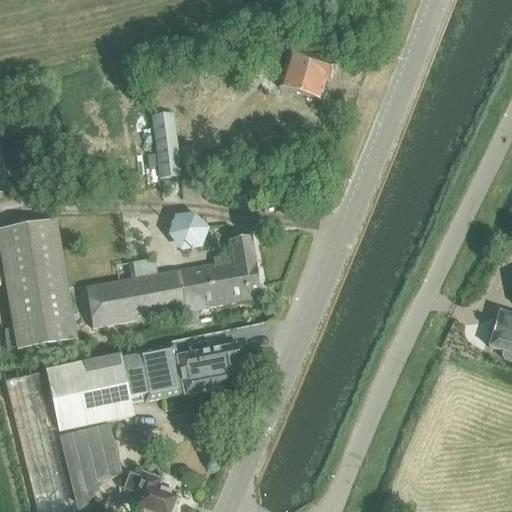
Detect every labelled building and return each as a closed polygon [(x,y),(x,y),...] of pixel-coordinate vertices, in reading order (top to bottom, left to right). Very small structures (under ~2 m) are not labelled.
[(335,67),(292,54),(278,49),(273,65),(287,70),(281,91),(321,104),(327,83),(329,84),(335,67)] [(24,117),(0,123),(3,134),(27,129),(24,117)] [(159,181),(179,179),(171,119),(151,122),(159,181)] [(57,228),(0,238),(0,252),(20,359),(79,348),(57,228)] [(89,292),(85,292),(93,334),(108,331),(121,329),(261,303),(249,242),(228,245),(231,257),(213,260),(215,267),(157,278),(155,264),(131,268),(134,283),(89,292)] [(493,335),(489,349),(503,354),(502,358),(504,362),(511,364),(511,318),(500,315),(496,327),(495,327),(493,335)] [(138,361),(121,364),(129,403),(145,401),(147,407),(186,399),(186,401),(207,396),(210,399),(218,398),(221,393),(243,389),(240,375),(244,375),(242,364),(245,360),(244,353),(240,350),(238,349),(235,349),(181,361),(178,349),(137,358),(138,361)] [(61,436),(133,420),(129,403),(121,364),(120,361),(48,377),(61,436)] [(44,378),(7,387),(36,511),(83,511),(99,496),(97,485),(121,478),(109,431),(60,443),(44,378)] [(139,446),(141,434),(121,430),(119,442),(139,446)] [(173,511),(174,510),(172,510),(176,500),(156,492),(159,486),(140,478),(138,483),(129,480),(124,494),(132,497),(135,498),(130,511),(132,511),(173,511)]
